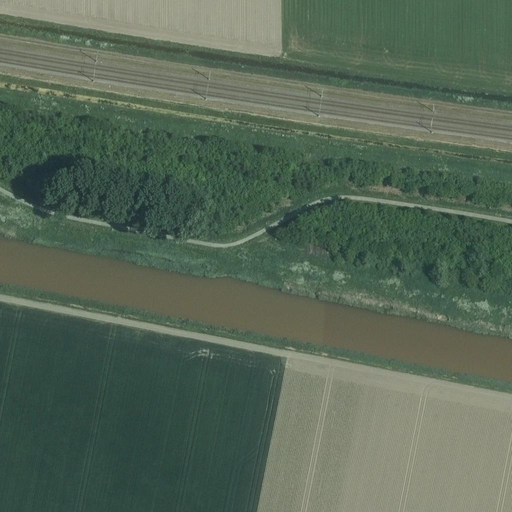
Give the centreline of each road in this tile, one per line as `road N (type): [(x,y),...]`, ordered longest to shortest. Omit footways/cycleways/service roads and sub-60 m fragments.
road 1 (track): [(511,152),(0,73)]
road 2 (track): [(511,116),(0,37)]
